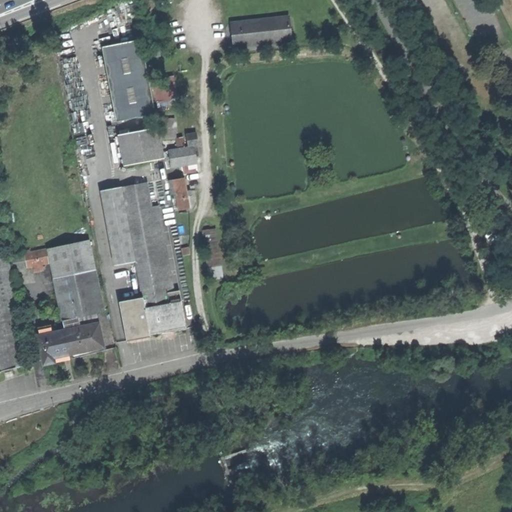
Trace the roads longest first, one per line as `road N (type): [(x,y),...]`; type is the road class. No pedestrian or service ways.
road 1 (residential): [(0,410),(216,356),(511,303)]
road 2 (track): [(205,0),(206,196),(194,240),(198,300),(216,356)]
road 3 (track): [(497,309),(466,221),(334,0)]
road 4 (unclassified): [(376,0),(482,184),(511,211)]
